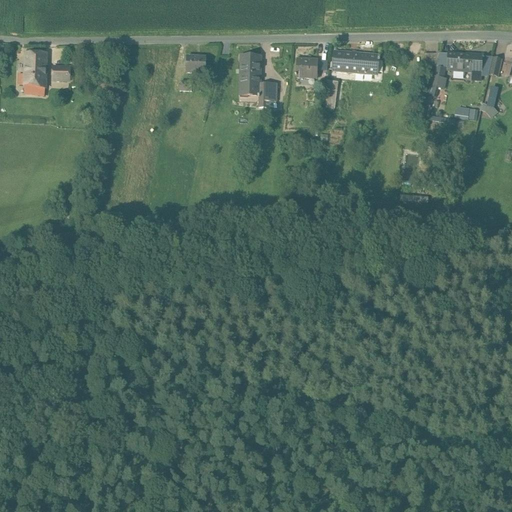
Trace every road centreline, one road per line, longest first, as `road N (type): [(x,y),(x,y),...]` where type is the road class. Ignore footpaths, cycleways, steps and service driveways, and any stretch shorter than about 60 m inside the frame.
road 1 (track): [(0,290),(19,286),(87,312),(118,313),(238,282),(392,270),(511,241)]
road 2 (residential): [(511,38),(485,31),(0,45)]
road 3 (track): [(511,448),(105,347)]
